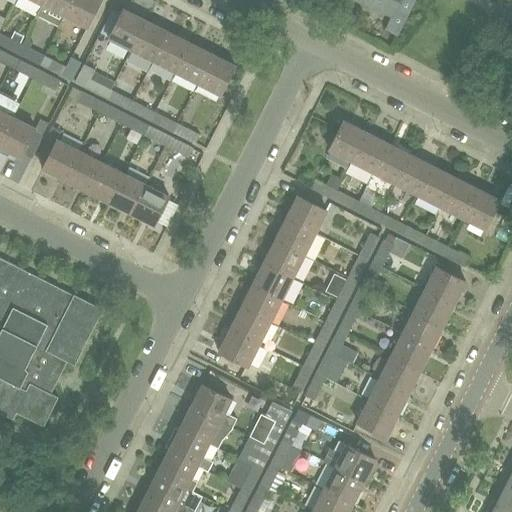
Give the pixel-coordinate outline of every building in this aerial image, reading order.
[(59,26),(65,15),(72,0),(44,0),(42,4),(37,15),(59,26)] [(87,27),(100,0),(72,0),(65,15),(87,27)] [(394,11),(400,0),(362,0),(392,15),(384,30),(397,37),(407,18),(394,11)] [(131,49),(146,20),(123,9),(108,38),(131,49)] [(153,60),(168,31),(146,20),(131,49),(153,60)] [(175,72),(190,43),(168,31),(153,60),(175,72)] [(22,45),(0,33),(0,44),(18,53),(22,45)] [(197,83),(212,54),(190,43),(175,72),(197,83)] [(44,56),(22,45),(18,53),(40,64),(44,56)] [(0,61),(10,66),(14,58),(0,50),(0,61)] [(220,94),(235,65),(212,54),(197,83),(220,94)] [(44,56),(40,64),(71,80),(80,62),(71,57),(66,67),(44,56)] [(32,77),(36,69),(14,58),(10,66),(32,77)] [(74,82),(106,98),(110,90),(89,79),(94,70),(83,64),(74,82)] [(36,69),(32,77),(55,89),(59,81),(36,69)] [(110,90),(106,98),(128,109),(132,101),(110,90)] [(99,112),(103,103),(81,92),(77,100),(99,112)] [(150,120),(155,112),(132,101),(128,109),(150,120)] [(103,103),(99,112),(121,123),(125,114),(103,103)] [(0,140),(12,117),(0,111),(0,140)] [(173,131),(177,123),(155,112),(150,120),(173,131)] [(148,126),(125,114),(121,123),(143,134),(148,126)] [(0,147),(20,158),(35,129),(12,117),(0,140),(0,147)] [(350,161),(365,132),(343,120),(328,150),(350,161)] [(177,123),(173,131),(196,143),(200,135),(177,123)] [(148,126),(143,134),(166,145),(170,137),(148,126)] [(373,173),(388,143),(365,132),(350,161),(373,173)] [(170,137),(166,145),(189,157),(193,148),(170,137)] [(64,180),(79,151),(56,140),(42,169),(64,180)] [(395,184),(410,154),(388,143),(373,173),(395,184)] [(86,191),(101,162),(79,151),(64,180),(86,191)] [(417,195),(432,166),(410,154),(395,184),(417,195)] [(109,203),(123,174),(101,162),(86,191),(109,203)] [(439,206),(454,177),(432,166),(417,195),(439,206)] [(131,214),(146,185),(123,174),(109,203),(131,214)] [(461,217),(476,188),(454,177),(439,206),(461,217)] [(332,200),(336,191),(313,179),(309,188),(332,200)] [(154,226),(168,196),(146,185),(131,214),(154,226)] [(484,229),(499,199),(476,188),(461,217),(484,229)] [(358,202),(336,191),(332,200),(354,211),(358,202)] [(314,233),(326,210),(296,195),(285,218),(314,233)] [(354,211),(376,222),(380,213),(358,202),(354,211)] [(376,222),(398,233),(402,224),(380,213),(376,222)] [(303,255),(314,233),(285,218),(274,240),(303,255)] [(398,233),(420,244),(424,236),(402,224),(398,233)] [(369,233),(358,255),(367,260),(378,237),(369,233)] [(420,244),(442,255),(447,247),(424,236),(420,244)] [(292,277),(303,255),(274,240),(263,263),(292,277)] [(383,240),(372,262),(381,267),(393,244),(383,240)] [(469,258),(447,247),(442,255),(465,267),(469,258)] [(367,260),(358,255),(346,277),(356,282),(367,260)] [(16,412),(43,426),(58,397),(51,393),(67,361),(74,365),(102,308),(73,294),(70,301),(15,274),(18,267),(0,257),(0,412),(12,419),(16,412)] [(372,262),(361,284),(370,289),(381,267),(372,262)] [(281,299),(292,277),(263,263),(251,285),(281,299)] [(453,304),(465,281),(435,266),(424,289),(453,304)] [(335,299),(344,304),(356,282),(346,277),(335,299)] [(361,284),(350,306),(359,311),(370,289),(361,284)] [(269,322),(281,299),(251,285),(240,307),(269,322)] [(307,288),(303,298),(325,307),(329,297),(307,288)] [(442,326),(453,304),(424,289),(413,311),(442,326)] [(324,322),(333,326),(344,304),(335,299),(324,322)] [(350,306),(338,328),(348,333),(359,311),(350,306)] [(258,344),(269,322),(240,307),(229,329),(258,344)] [(431,348),(442,326),(413,311),(402,333),(431,348)] [(313,344),(322,348),(333,326),(324,322),(313,344)] [(338,328),(327,350),(336,355),(348,333),(338,328)] [(247,366),(258,344),(229,329),(218,352),(247,366)] [(420,370),(431,348),(402,333),(390,355),(420,370)] [(302,366),(311,370),(322,348),(313,344),(302,366)] [(327,350),(316,373),(325,377),(336,355),(327,350)] [(408,392),(420,370),(390,355),(379,378),(408,392)] [(311,370),(302,366),(290,388),(299,393),(311,370)] [(308,410),(325,377),(316,373),(299,405),(308,410)] [(397,415),(408,392),(379,378),(368,400),(397,415)] [(223,413),(230,399),(201,384),(189,407),(231,428),(231,427),(236,419),(223,413)] [(386,437),(397,415),(368,400),(357,423),(386,437)] [(274,421),(262,444),(271,448),(282,426),(290,411),(272,402),(264,416),(274,421)] [(231,428),(189,407),(178,429),(207,444),(208,444),(217,448),(221,440),(232,428),(231,427),(231,428)] [(315,430),(320,419),(298,408),(293,418),(301,422),(301,423),(315,430)] [(282,441),(290,444),(301,423),(301,422),(293,418),(282,441)] [(201,456),(207,444),(178,429),(167,451),(196,466),(197,465),(207,471),(212,461),(201,456)] [(363,482),(375,459),(345,444),(336,440),(331,450),(340,454),(334,467),(363,482)] [(271,463),(278,467),(290,444),(282,441),(271,463)] [(262,444),(251,466),(259,470),(271,448),(262,444)] [(190,478),(196,466),(167,451),(156,473),(185,488),(192,491),(197,482),(190,478)] [(259,485),(267,489),(278,467),(271,463),(259,485)] [(240,488),(248,492),(259,470),(251,466),(240,488)] [(511,466),(509,471),(506,472),(502,479),(503,482),(502,484),(511,488),(511,466)] [(352,504),(363,482),(334,467),(322,489),(352,504)] [(179,500),(185,488),(156,473),(145,495),(174,510),(177,511),(193,511),(195,509),(179,500)] [(511,488),(502,484),(500,488),(496,490),(493,496),(494,500),(493,501),(511,510),(511,488)] [(257,510),(267,489),(259,485),(248,507),(256,511),(257,510)] [(229,510),(231,511),(238,511),(248,492),(240,488),(229,510)] [(312,511),(347,511),(352,504),(322,489),(311,511),(312,511)] [(172,511),(174,510),(145,495),(136,511),(172,511)] [(511,511),(511,510),(493,501),(491,506),(487,507),(484,511),(511,511)]
